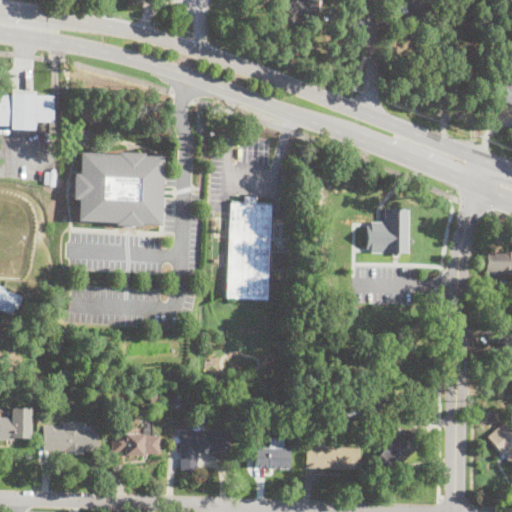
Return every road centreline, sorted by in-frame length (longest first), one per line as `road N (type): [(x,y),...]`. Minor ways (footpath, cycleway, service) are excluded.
road 1 (primary): [(0,31),(199,77),(511,200)]
road 2 (primary): [(511,168),(181,43),(0,7)]
road 3 (residential): [(439,511),(0,497)]
road 4 (tertiary): [(490,160),(467,215),(455,280),(454,511)]
